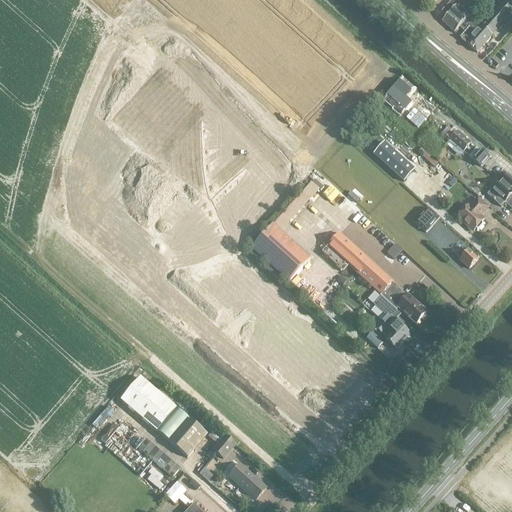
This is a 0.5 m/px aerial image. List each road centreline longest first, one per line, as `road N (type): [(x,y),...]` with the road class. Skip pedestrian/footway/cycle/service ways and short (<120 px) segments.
road 1 (tertiary): [(301,511),(511,278)]
road 2 (unknown): [(470,323),(415,276),(386,268),(332,213),(312,215),(301,236),(306,254)]
road 3 (secondary): [(410,511),(511,398)]
road 4 (unclassified): [(511,93),(402,0)]
road 5 (unknown): [(214,511),(121,416)]
